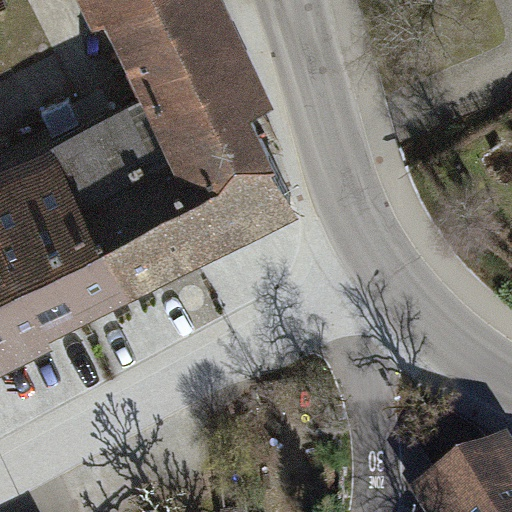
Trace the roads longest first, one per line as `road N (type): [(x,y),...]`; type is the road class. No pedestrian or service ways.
road 1 (residential): [(328,304),(0,477)]
road 2 (tertiary): [(377,258),(286,0)]
road 3 (residential): [(370,511),(371,432),(328,304)]
road 4 (tertiary): [(511,379),(473,357),(377,258)]
